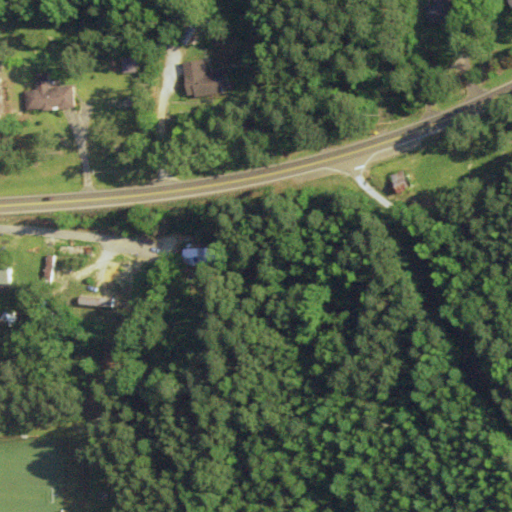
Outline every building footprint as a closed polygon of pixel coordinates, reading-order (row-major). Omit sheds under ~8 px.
[(432,0),(432,7),(424,7),(424,26),(457,25),(457,4),(448,4),(448,0),(432,0)] [(125,76),(142,76),(142,61),(125,61),(125,76)] [(232,72),(208,74),(207,63),(187,65),(190,100),(235,95),(232,72)] [(77,111),(75,89),(52,90),(51,76),(37,77),(38,93),(26,93),(28,114),(77,111)] [(394,177),(403,195),(418,188),(409,170),(394,177)] [(223,267),(223,250),(180,250),(180,267),(223,267)] [(0,288),(11,288),(11,265),(0,264),(0,288)]
